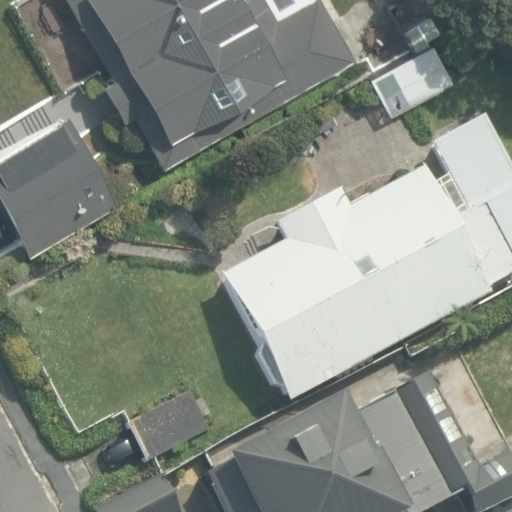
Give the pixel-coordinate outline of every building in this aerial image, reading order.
[(125,110),(156,165),(348,55),(316,0),(301,0),(271,18),(260,0),(59,0),(103,76),(93,82),(113,117),(125,110)] [(409,44),(435,30),(427,14),(401,28),(409,44)] [(383,63),(403,102),(446,80),(426,42),(383,63)] [(211,276),(279,403),(481,295),(478,289),(511,271),(505,259),(511,255),(511,184),(475,117),(423,145),(440,176),(422,186),(411,166),(339,205),(331,190),(268,223),(277,241),(211,276)] [(0,152),(0,209),(21,251),(107,207),(63,121),(0,152)] [(409,511),(456,489),(467,511),(468,511),(511,490),(511,471),(501,449),(469,464),(424,373),(336,417),(327,400),(208,459),(213,470),(201,476),(218,511),(409,511)] [(66,452),(85,490),(210,427),(191,390),(66,452)] [(95,511),(176,511),(159,479),(95,511)]
